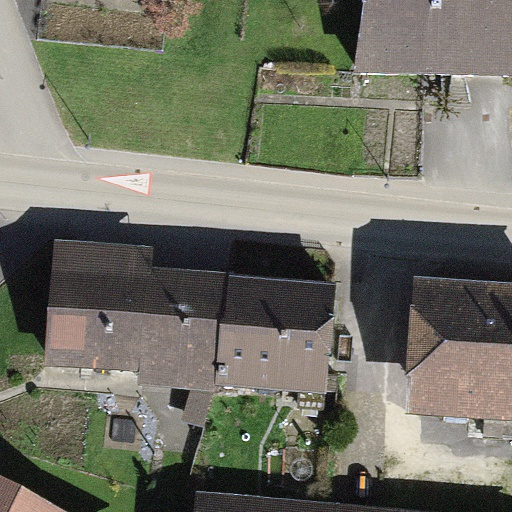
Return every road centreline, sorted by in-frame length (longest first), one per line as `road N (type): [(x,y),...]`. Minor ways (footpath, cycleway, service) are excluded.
road 1 (secondary): [(12,182),(511,234)]
road 2 (residential): [(12,182),(0,59)]
